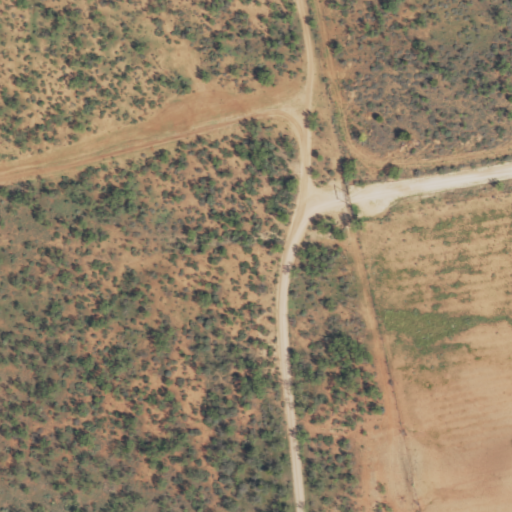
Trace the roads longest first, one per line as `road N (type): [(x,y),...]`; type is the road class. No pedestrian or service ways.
road 1 (residential): [(305,511),(290,284),(351,198),(306,0)]
road 2 (residential): [(351,198),(511,166)]
